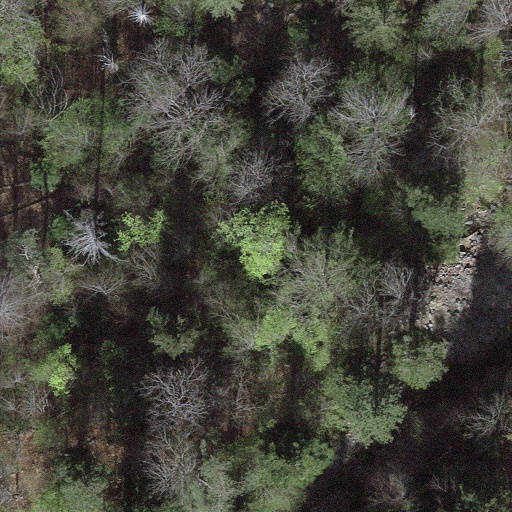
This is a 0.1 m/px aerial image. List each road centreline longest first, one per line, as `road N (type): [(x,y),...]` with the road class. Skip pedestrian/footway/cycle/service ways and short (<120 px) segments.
road 1 (trunk): [(29,511),(28,0)]
road 2 (track): [(327,511),(421,409),(511,334)]
